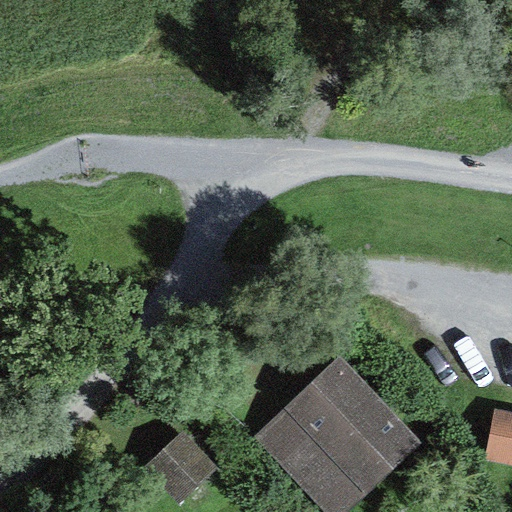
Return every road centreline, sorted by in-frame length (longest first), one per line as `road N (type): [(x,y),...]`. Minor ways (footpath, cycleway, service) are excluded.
road 1 (track): [(511,179),(232,152),(94,157),(0,177)]
road 2 (residential): [(0,474),(193,275),(246,153)]
road 3 (track): [(232,152),(205,56),(206,0)]
